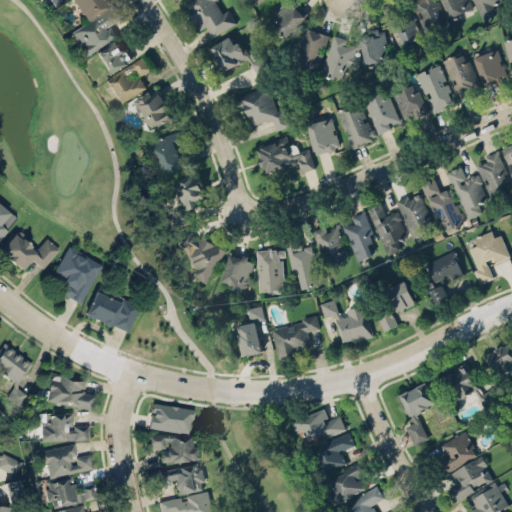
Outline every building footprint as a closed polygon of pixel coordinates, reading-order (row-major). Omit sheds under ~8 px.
[(117,35),(85,56),(70,32),(86,21),(81,14),(80,15),(71,0),(103,0),(107,7),(112,4),(120,18),(106,27),(105,26),(104,27),(105,30),(111,26),(117,35)] [(188,0),(185,2),(200,29),(206,25),(212,35),(236,22),(229,9),(222,12),(215,0),(188,0)] [(307,13),(293,0),(285,0),(268,19),(286,36),(307,13)] [(445,23),(438,0),(414,0),(423,29),(445,23)] [(471,0),(474,6),(451,17),(442,0),(471,0)] [(474,0),(482,19),(497,12),(493,3),(499,0),(474,0)] [(421,36),(413,12),(388,20),(392,32),(397,30),(404,52),(415,49),(412,39),(421,36)] [(316,70),(322,49),(324,49),(329,34),(306,27),(300,46),(301,46),(295,64),(316,70)] [(365,64),(389,59),(383,28),(372,31),(373,33),(359,36),(365,64)] [(346,38),(333,34),(321,72),(341,78),(346,62),(353,64),(358,47),(344,43),(346,38)] [(234,43),(231,36),(211,45),(222,69),(248,57),(240,40),(234,43)] [(108,73),(131,61),(119,39),(96,51),(108,73)] [(508,76),(498,47),(474,56),(485,85),(508,76)] [(443,59),(457,96),(479,88),(465,51),(443,59)] [(105,77),(118,102),(146,88),(140,75),(150,70),(144,57),(105,77)] [(416,72),(432,112),(454,103),(438,63),(416,72)] [(403,119),(425,112),(416,83),(393,90),(403,119)] [(276,110),(269,85),(235,96),(239,110),(246,108),(251,124),(272,118),(275,129),(289,125),(284,107),(276,110)] [(134,100),(156,87),(169,109),(167,111),(172,118),(151,130),(146,120),(147,119),(140,107),(138,108),(134,100)] [(389,95),(383,98),(379,89),(363,96),(378,133),(390,128),(389,124),(399,120),(389,95)] [(336,110),(351,147),(376,137),(369,119),(366,120),(359,101),(336,110)] [(331,117),(306,124),(314,150),(315,150),(316,153),(328,149),(328,151),(335,149),(334,146),(340,145),(336,132),(334,132),(332,128),(334,127),(331,117)] [(184,167),(177,145),(186,142),(183,130),(151,139),(161,174),(184,167)] [(286,134),(292,153),(309,147),(315,166),(302,171),(297,156),(293,156),(295,163),(267,172),(264,163),(262,163),(259,153),(261,152),(259,145),(262,144),(262,142),(286,134)] [(501,146),(511,173),(511,140),(503,144),(504,145),(501,146)] [(484,156),(486,160),(476,164),(483,180),(487,178),(493,193),(511,184),(496,150),(484,156)] [(482,212),(478,202),(487,199),(477,173),(466,177),(461,165),(448,170),(467,218),(482,212)] [(205,197),(198,174),(173,181),(181,209),(174,211),(178,224),(193,219),(190,208),(199,205),(197,199),(205,197)] [(421,183),(436,217),(440,215),(446,228),(467,220),(462,210),(461,210),(450,187),(447,186),(439,189),(434,177),(421,183)] [(432,228),(419,193),(408,197),(407,195),(397,198),(410,236),(432,228)] [(367,206),(387,253),(401,248),(397,238),(407,234),(399,218),(401,217),(398,208),(394,210),(392,209),(389,210),(389,212),(383,214),(384,217),(381,218),(379,215),(385,212),(380,200),(367,206)] [(0,202),(13,214),(3,226),(6,228),(0,235),(0,202)] [(352,214),(355,221),(353,222),(352,221),(348,222),(347,220),(342,223),(358,259),(373,253),(368,242),(373,240),(369,232),(373,231),(363,209),(352,214)] [(313,228),(325,224),(327,230),(331,229),(330,226),(335,224),(334,222),(339,221),(340,225),(338,226),(345,249),(342,250),(344,257),(338,259),(339,262),(325,266),(313,228)] [(190,226),(177,232),(184,246),(190,243),(195,246),(189,255),(193,257),(191,261),(198,266),(195,266),(192,272),(205,281),(227,248),(222,245),(218,244),(214,241),(210,237),(207,236),(207,234),(202,233),(198,239),(196,238),(190,226)] [(469,247),(478,268),(474,270),(479,282),(493,277),(486,258),(494,255),(496,261),(509,255),(501,233),(494,236),(492,229),(474,236),(476,244),(469,247)] [(0,245),(0,247),(21,266),(30,256),(42,267),(60,247),(46,235),(35,248),(14,230),(0,245)] [(289,250),(298,288),(321,283),(312,245),(289,250)] [(100,262),(65,246),(53,273),(65,279),(59,293),(81,303),(100,262)] [(257,249),(259,290),(284,288),(282,256),(284,255),(284,248),(257,249)] [(463,273),(453,250),(426,261),(434,280),(425,284),(427,288),(463,273)] [(223,283),(247,286),(251,256),(227,253),(223,283)] [(413,304),(406,280),(389,285),(396,310),(413,304)] [(139,303),(127,329),(110,321),(110,323),(101,320),(101,317),(94,314),(91,315),(85,313),(84,309),(94,287),(96,288),(97,285),(116,293),(116,294),(116,295),(117,293),(139,303)] [(434,303),(448,299),(443,285),(429,289),(434,303)] [(320,302),(324,316),(334,314),(342,343),(372,335),(364,304),(346,308),(348,315),(340,317),(335,298),(320,302)] [(239,321),(241,329),(239,329),(244,351),(263,346),(256,319),(265,317),(262,303),(247,306),(251,319),(239,321)] [(396,325),(389,303),(376,307),(383,329),(396,325)] [(320,326),(316,313),(302,316),(303,320),(294,322),(295,326),(289,328),(287,323),(272,326),(279,354),(312,346),(308,329),(320,326)] [(494,347),(483,351),(494,376),(511,367),(511,364),(511,362),(511,361),(511,346),(510,340),(503,343),(502,342),(494,345),(494,347)] [(6,396),(18,404),(25,392),(16,387),(32,361),(2,343),(0,345),(0,371),(15,381),(6,396)] [(452,398),(478,389),(468,363),(442,373),(452,398)] [(93,394),(82,392),(84,379),(50,373),(46,401),(91,408),(93,394)] [(436,402),(426,381),(399,394),(409,415),(436,402)] [(475,388),(481,408),(501,402),(496,387),(479,392),(478,387),(475,388)] [(192,408),(151,402),(148,427),(189,434),(192,408)] [(324,405),(328,415),(324,418),(326,420),(340,414),(346,428),(325,437),(322,430),(308,438),(304,427),(297,430),(292,418),(324,405)] [(86,423),(73,424),(73,428),(67,428),(67,424),(71,424),(71,410),(44,411),(44,423),(40,423),(41,439),(87,438),(86,423)] [(406,425),(414,444),(428,438),(418,412),(410,415),(413,422),(406,425)] [(440,442),(446,456),(437,460),(442,472),(477,456),(466,430),(440,442)] [(345,462),(340,450),(355,444),(350,431),(310,447),(321,472),(345,462)] [(149,432),(151,432),(192,434),(191,445),(196,446),(196,459),(189,459),(189,461),(178,461),(160,461),(160,449),(166,449),(166,447),(157,446),(148,446),(149,432)] [(88,452),(92,466),(49,477),(46,462),(40,463),(37,450),(73,441),(76,453),(70,454),(71,457),(69,458),(70,464),(76,462),(75,455),(88,452)] [(18,467),(3,445),(0,447),(0,466),(6,475),(18,467)] [(495,511),(508,505),(481,455),(450,471),(457,482),(447,487),(454,501),(468,494),(475,507),(465,511),(495,511)] [(179,492),(202,487),(201,480),(206,479),(203,466),(197,467),(196,460),(177,464),(177,466),(152,471),(155,484),(170,481),(169,478),(174,477),(175,485),(177,484),(179,492)] [(356,460),(343,467),(345,470),(332,477),(330,473),(321,477),(335,503),(366,487),(360,476),(357,478),(355,476),(362,472),(356,460)] [(18,475),(23,496),(8,500),(3,479),(18,475)] [(47,480),(70,475),(71,477),(69,478),(70,479),(66,480),(67,482),(73,480),(75,489),(80,488),(80,485),(93,482),(94,484),(92,485),(94,496),(53,506),(51,499),(47,500),(44,488),(49,487),(47,480)] [(376,511),(372,503),(384,497),(378,485),(340,503),(344,511),(376,511)] [(180,495),(159,500),(161,511),(168,511),(174,511),(212,511),(207,489),(187,493),(188,498),(181,500),(180,495)] [(0,501),(0,511),(12,511),(14,502),(0,501)] [(50,510),(50,511),(89,511),(89,510),(83,511),(81,503),(50,510)]
